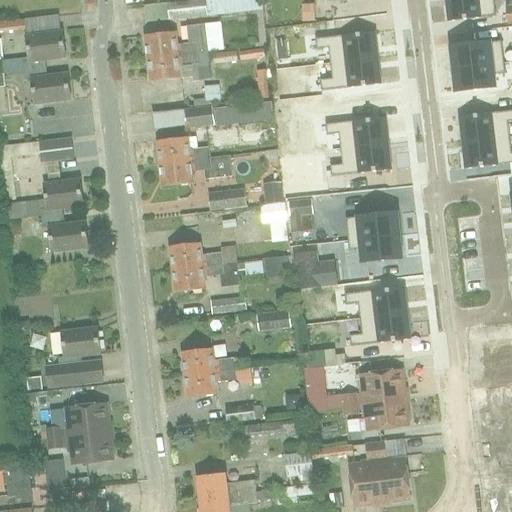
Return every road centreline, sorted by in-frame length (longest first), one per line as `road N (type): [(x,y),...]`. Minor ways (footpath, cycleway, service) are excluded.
road 1 (residential): [(449,511),(466,484),(466,465),(411,0)]
road 2 (residential): [(157,511),(101,51),(104,0)]
